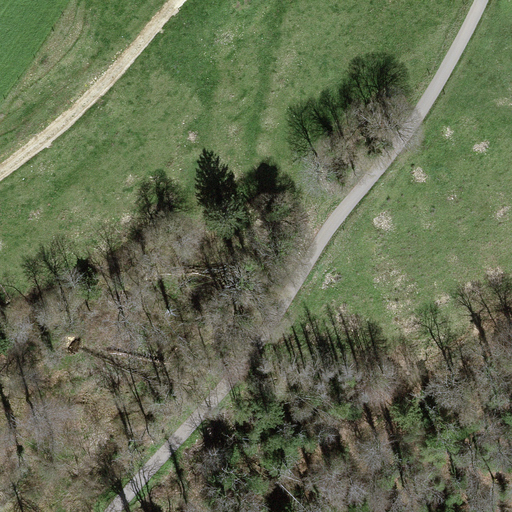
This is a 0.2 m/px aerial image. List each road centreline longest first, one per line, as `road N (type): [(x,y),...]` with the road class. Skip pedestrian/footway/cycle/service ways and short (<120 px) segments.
road 1 (unclassified): [(110,511),(419,94),(471,0)]
road 2 (track): [(171,0),(0,163)]
road 3 (track): [(511,293),(309,408)]
